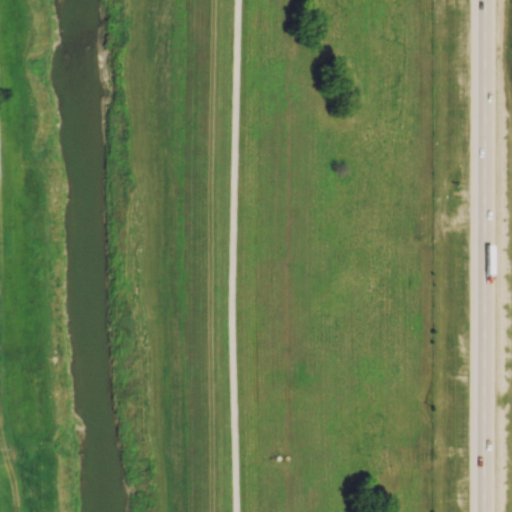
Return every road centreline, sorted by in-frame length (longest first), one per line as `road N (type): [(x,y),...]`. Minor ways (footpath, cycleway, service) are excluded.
road 1 (motorway): [(483,0),(485,511)]
road 2 (track): [(211,0),(210,511)]
road 3 (track): [(0,49),(6,451)]
